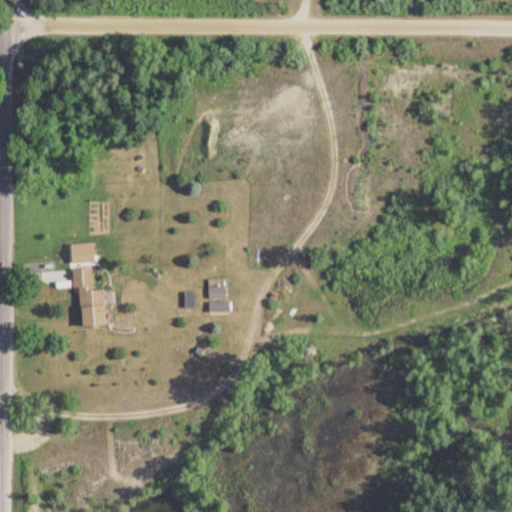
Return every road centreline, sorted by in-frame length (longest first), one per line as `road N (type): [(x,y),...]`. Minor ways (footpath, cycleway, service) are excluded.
road 1 (residential): [(0,25),(511,29)]
road 2 (residential): [(0,511),(0,390)]
